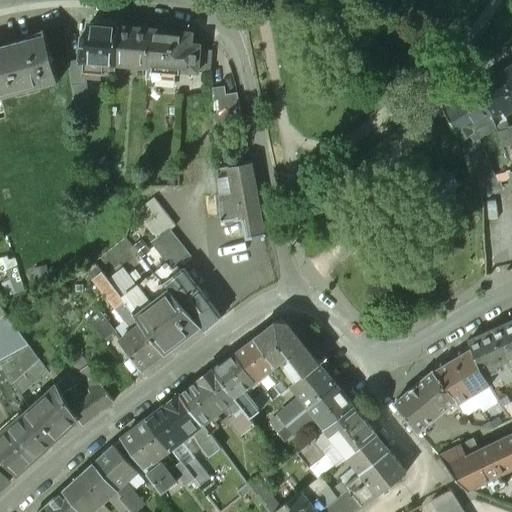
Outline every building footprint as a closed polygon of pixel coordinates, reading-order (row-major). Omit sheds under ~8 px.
[(118,26),(88,23),(87,35),(82,35),(79,61),(83,61),(82,77),(98,78),(99,69),(102,69),(102,64),(115,65),(118,26)] [(152,29),(118,26),(115,65),(148,68),(152,29)] [(192,33),(152,29),(148,68),(155,68),(155,79),(174,81),(175,70),(188,71),(188,48),(191,48),(192,33)] [(27,37),(28,39),(0,46),(0,96),(57,81),(44,32),(27,37)] [(191,48),(188,48),(188,71),(208,73),(210,50),(191,48)] [(511,65),(477,87),(491,116),(502,111),(504,114),(511,110),(511,65)] [(85,83),(71,85),(73,106),(88,105),(85,83)] [(477,146),(473,140),(496,127),(497,126),(494,120),(491,116),(477,87),(442,109),(458,133),(460,132),(465,139),(475,170),(488,164),(489,163),(481,144),(477,146)] [(223,88),(212,90),(214,120),(241,118),(236,93),(225,94),(223,88)] [(511,118),(511,117),(500,122),(498,118),(494,120),(497,126),(496,127),(503,146),(511,144),(511,118)] [(251,163),(217,169),(219,194),(220,217),(244,215),(248,235),(263,234),(251,163)] [(488,164),(475,170),(478,177),(480,192),(492,190),(488,164)] [(439,170),(421,176),(422,180),(420,181),(427,201),(430,200),(431,202),(449,195),(454,199),(456,195),(453,193),(456,185),(461,186),(461,182),(456,182),(452,175),(456,172),(453,169),(449,172),(442,170),(443,165),(439,165),(439,170)] [(176,224),(155,196),(134,210),(156,239),(150,244),(172,270),(189,256),(169,230),(176,224)] [(123,297),(98,265),(88,272),(116,308),(125,300),(123,297)] [(221,318),(182,269),(164,283),(172,291),(173,291),(201,324),(206,330),(221,318)] [(153,274),(123,297),(125,300),(165,352),(201,324),(173,291),(172,291),(164,283),(153,274)] [(165,352),(125,300),(116,308),(133,331),(120,341),(142,370),(165,352)] [(0,304),(0,405),(11,426),(30,409),(13,380),(40,358),(0,304)] [(117,333),(106,318),(95,327),(106,341),(117,333)] [(511,320),(492,330),(507,362),(511,359),(511,320)] [(288,323),(275,321),(275,322),(254,338),(277,365),(289,355),(304,375),(319,363),(288,324),(288,323)] [(492,330),(467,341),(470,347),(483,372),(486,377),(496,371),(495,367),(507,362),(492,330)] [(277,365),(254,338),(234,353),(257,381),(268,371),(277,383),(286,376),(277,365)] [(470,347),(453,358),(475,394),(491,385),(486,377),(483,372),(470,347)] [(234,353),(214,369),(237,399),(243,406),(242,406),(251,418),(261,410),(245,390),(257,381),(234,353)] [(475,394),(453,358),(434,370),(457,399),(460,403),(475,394)] [(303,397),(281,417),(287,424),(337,385),(319,363),(304,375),(293,384),(303,397)] [(86,385),(81,389),(78,383),(76,384),(69,373),(56,379),(58,383),(78,418),(81,423),(83,425),(114,401),(89,364),(77,373),(86,385)] [(237,399),(214,369),(180,394),(203,424),(228,406),(237,399)] [(434,370),(395,403),(420,432),(457,399),(434,370)] [(277,383),(275,385),(282,393),(293,384),(286,376),(277,383)] [(11,426),(0,436),(0,454),(18,473),(78,418),(58,383),(30,409),(11,426)] [(337,385),(287,424),(291,429),(294,433),(318,416),(328,428),(354,407),(337,385)] [(180,394),(147,419),(170,449),(180,442),(203,424),(180,394)] [(243,406),(237,399),(228,406),(235,415),(230,419),(242,435),(256,424),(251,418),(242,406),(243,406)] [(328,428),(327,429),(335,439),(348,456),(376,434),(354,407),(328,428)] [(281,417),(263,433),(268,440),(283,428),(287,424),(281,417)] [(147,419),(123,438),(132,450),(144,468),(145,468),(151,463),(170,449),(147,419)] [(474,440),(439,455),(469,490),(511,469),(511,422),(497,429),(501,437),(478,448),(474,440)] [(249,484),(203,424),(180,442),(183,446),(195,438),(211,456),(209,461),(217,471),(210,477),(194,460),(184,467),(199,486),(219,511),(223,511),(243,498),(239,492),(249,484)] [(327,429),(299,451),(310,465),(329,452),(325,447),(335,439),(327,429)] [(376,434),(348,456),(359,469),(361,472),(390,451),(376,434)] [(135,471),(113,446),(93,463),(116,487),(114,488),(121,495),(118,497),(129,509),(131,511),(135,511),(142,507),(137,502),(139,500),(122,483),(135,471)] [(390,451),(361,472),(368,480),(357,488),(353,484),(353,483),(348,487),(364,506),(407,472),(390,451)] [(160,462),(154,467),(151,463),(145,468),(163,492),(175,483),(160,462)] [(184,467),(180,462),(172,468),(186,485),(190,482),(195,489),(199,486),(184,467)] [(93,464),(64,490),(79,507),(84,511),(90,511),(94,509),(96,511),(104,503),(102,501),(108,497),(116,505),(109,511),(131,511),(129,509),(118,497),(121,495),(114,488),(116,487),(93,463),(92,464),(93,464)] [(0,489),(11,479),(0,467),(0,489)] [(359,469),(331,490),(336,497),(348,487),(353,483),(353,484),(357,488),(368,480),(361,472),(359,469)] [(329,487),(317,496),(325,506),(336,497),(331,490),(329,487)] [(318,511),(317,511),(355,511),(364,506),(348,487),(336,497),(325,506),(318,511)] [(82,511),(79,507),(64,490),(46,506),(51,511),(82,511)] [(465,511),(451,490),(432,500),(438,511),(465,511)] [(302,491),(275,511),(317,511),(318,511),(302,491)]
